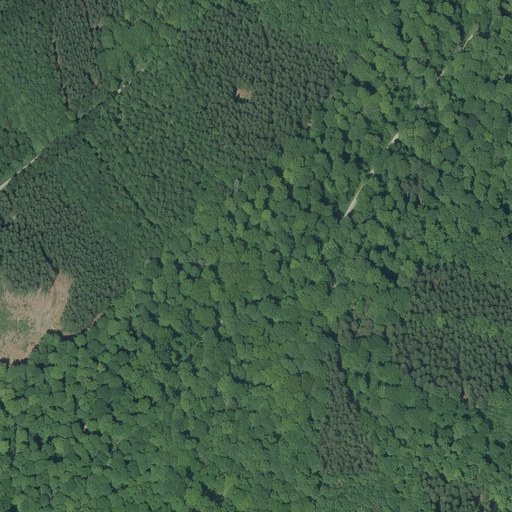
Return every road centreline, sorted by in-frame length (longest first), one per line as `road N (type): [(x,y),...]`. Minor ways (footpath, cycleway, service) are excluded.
road 1 (track): [(306,300),(360,192),(501,0)]
road 2 (track): [(0,451),(45,448),(151,398),(237,310),(306,300)]
road 3 (track): [(230,0),(0,189)]
road 4 (track): [(511,475),(443,445),(366,426),(306,300)]
road 5 (unknown): [(306,300),(460,221),(511,171)]
road 6 (unknown): [(306,300),(380,329),(459,330),(511,342)]
